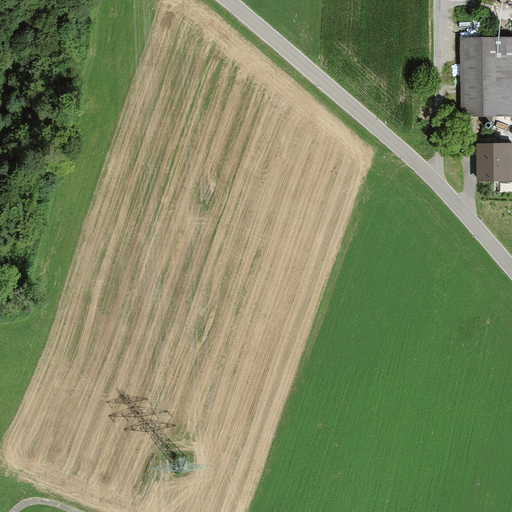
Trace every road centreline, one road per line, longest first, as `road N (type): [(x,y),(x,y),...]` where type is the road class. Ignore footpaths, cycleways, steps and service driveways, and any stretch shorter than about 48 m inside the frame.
road 1 (motorway): [(89,511),(230,250),(383,0)]
road 2 (motorway): [(310,0),(167,231),(21,511)]
road 3 (tertiary): [(511,267),(383,129),(227,0)]
road 4 (track): [(439,182),(440,0)]
